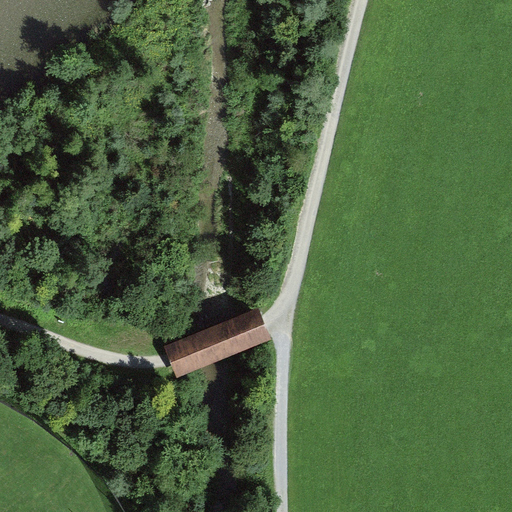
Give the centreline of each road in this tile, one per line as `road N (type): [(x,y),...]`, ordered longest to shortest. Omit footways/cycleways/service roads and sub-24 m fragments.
road 1 (track): [(362,0),(285,317)]
road 2 (track): [(283,511),(285,317)]
road 3 (track): [(169,363),(103,357),(0,316)]
